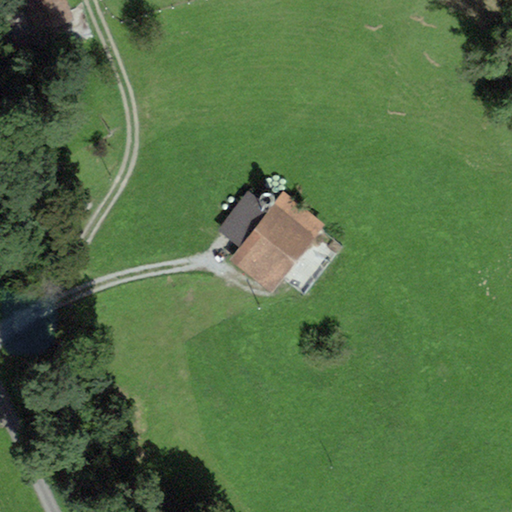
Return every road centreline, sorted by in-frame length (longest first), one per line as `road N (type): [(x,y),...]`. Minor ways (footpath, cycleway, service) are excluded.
road 1 (track): [(0,335),(77,252),(130,156),(133,121),(88,0)]
road 2 (track): [(207,261),(114,274),(38,301)]
road 3 (residential): [(54,511),(0,403)]
